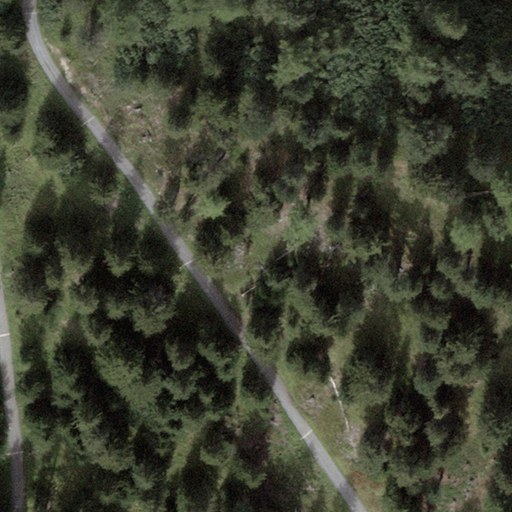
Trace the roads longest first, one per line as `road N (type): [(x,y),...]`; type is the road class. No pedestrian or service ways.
road 1 (track): [(30,0),(35,43),(364,511)]
road 2 (track): [(13,511),(0,297)]
